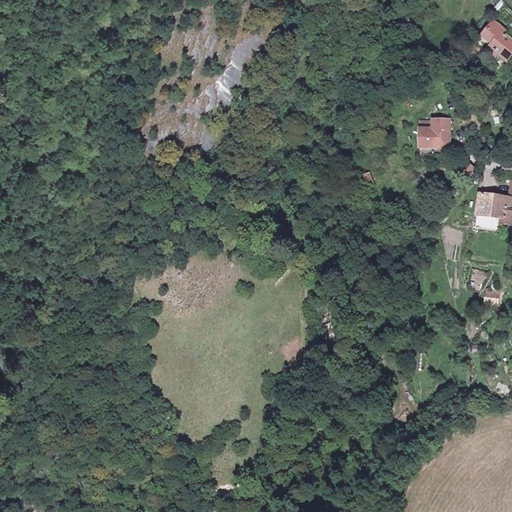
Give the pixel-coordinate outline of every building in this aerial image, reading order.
[(505,33),(494,24),(476,47),(485,55),(489,51),(507,64),(511,58),(511,57),(511,44),(502,35),(505,33)] [(450,119),(433,119),(433,127),(418,127),(418,147),(450,147),(450,119)] [(474,170),(469,165),(463,171),(468,176),(474,170)] [(366,184),(374,182),(371,172),(363,175),(366,184)] [(493,195),(484,194),(484,197),(479,196),(475,215),(503,220),(503,225),(511,227),(511,219),(511,190),(510,190),(507,201),(492,198),(493,195)] [(499,308),(503,293),(487,290),(484,305),(499,308)]
